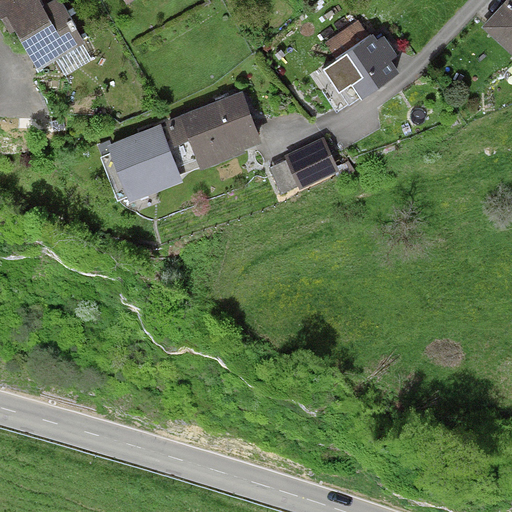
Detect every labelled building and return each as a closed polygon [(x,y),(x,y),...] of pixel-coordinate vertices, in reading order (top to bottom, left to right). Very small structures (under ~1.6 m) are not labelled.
[(54,0),(42,7),(37,0),(0,0),(0,1),(9,17),(15,13),(41,56),(78,34),(57,0),(54,0)] [(511,0),(507,0),(487,22),(511,44),(511,0)] [(395,63),(371,30),(328,61),(341,78),(352,70),(363,86),(395,63)] [(240,93),(186,112),(202,156),(240,143),(237,134),(252,129),(240,93)] [(184,181),(162,124),(106,145),(127,202),(184,181)] [(333,161),(322,139),(293,153),(303,175),(333,161)]
